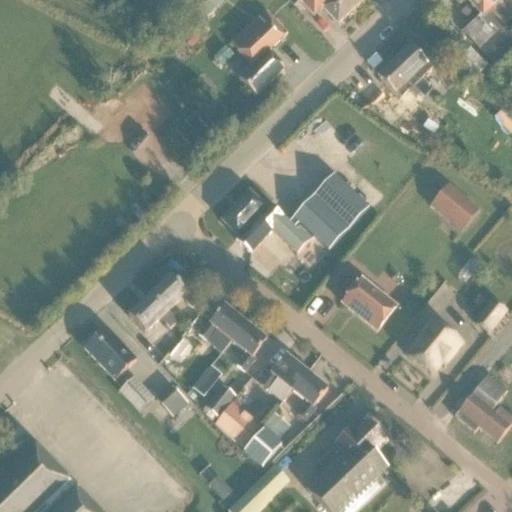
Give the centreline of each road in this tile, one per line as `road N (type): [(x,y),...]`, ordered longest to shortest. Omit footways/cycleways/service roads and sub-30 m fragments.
road 1 (residential): [(511,497),(175,227)]
road 2 (unclassified): [(175,227),(407,0)]
road 3 (unclassified): [(0,388),(175,227)]
